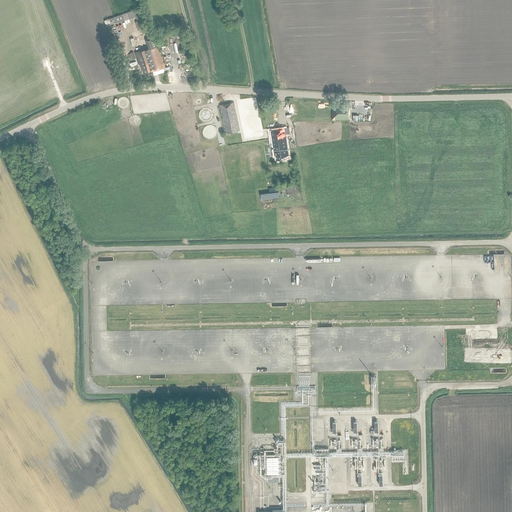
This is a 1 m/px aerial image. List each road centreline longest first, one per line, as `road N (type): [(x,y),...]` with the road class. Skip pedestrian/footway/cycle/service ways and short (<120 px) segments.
road 1 (unclassified): [(249,511),(238,391),(104,392),(87,380),(85,250),(511,240)]
road 2 (tertiary): [(0,138),(93,97),(146,87),(384,99),(511,96)]
road 3 (unclassified): [(424,511),(428,390),(511,379)]
